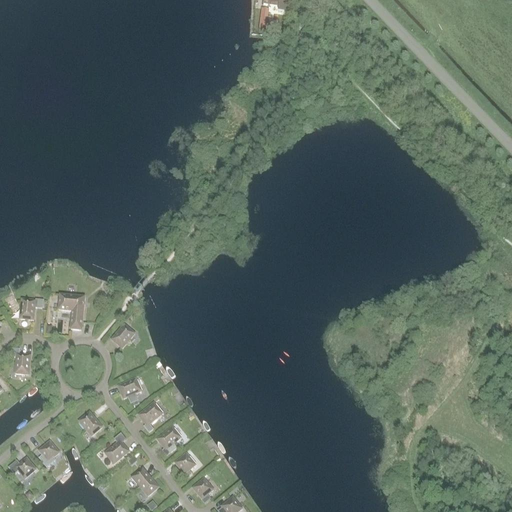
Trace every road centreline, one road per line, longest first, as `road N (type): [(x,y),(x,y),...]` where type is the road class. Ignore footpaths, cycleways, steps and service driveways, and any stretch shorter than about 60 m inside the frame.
road 1 (tertiary): [(511,148),(368,0)]
road 2 (residential): [(195,511),(101,390)]
